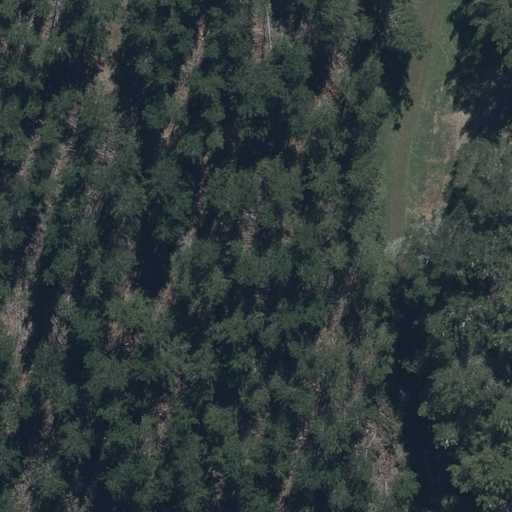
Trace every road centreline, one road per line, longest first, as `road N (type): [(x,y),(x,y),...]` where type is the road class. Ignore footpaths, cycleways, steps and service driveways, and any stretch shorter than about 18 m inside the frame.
road 1 (track): [(439,511),(389,310),(398,143),(418,0)]
road 2 (unknown): [(230,511),(204,334),(170,193),(118,74)]
